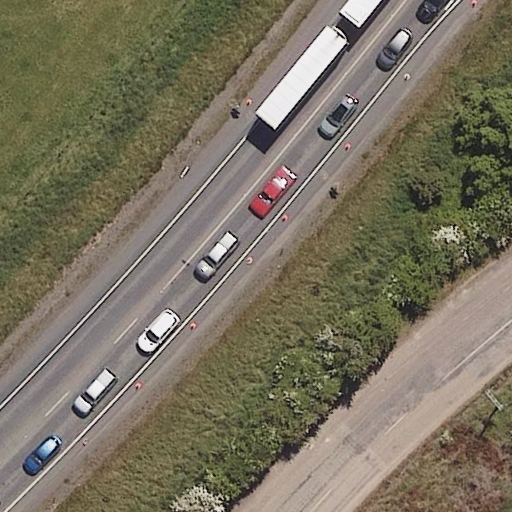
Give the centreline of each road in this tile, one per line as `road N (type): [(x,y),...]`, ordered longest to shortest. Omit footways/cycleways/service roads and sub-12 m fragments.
road 1 (trunk): [(409,0),(139,323),(0,464)]
road 2 (tertiary): [(308,511),(399,414),(511,321)]
